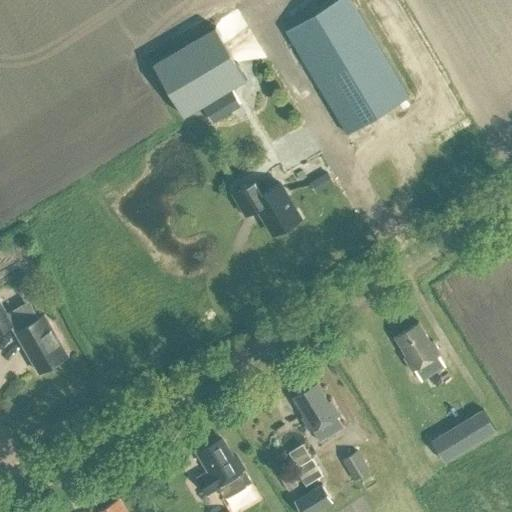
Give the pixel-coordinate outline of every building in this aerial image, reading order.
[(334,0),(261,44),(278,73),(297,62),(315,92),(321,88),(348,133),(409,96),(351,0),(334,0)] [(216,26),(154,63),(184,115),(247,78),(216,26)] [(215,120),(244,106),(235,89),(206,103),(215,120)] [(328,170),(312,180),(319,191),(335,181),(328,170)] [(252,180),(231,193),(243,215),(255,207),(271,234),(298,219),(277,183),(260,193),(252,180)] [(0,300),(0,331),(12,325),(39,372),(68,355),(45,313),(38,317),(32,307),(24,304),(7,314),(0,300)] [(433,339),(431,341),(419,321),(395,335),(406,355),(404,356),(412,370),(415,369),(421,380),(423,379),(445,365),(439,355),(441,353),(433,339)] [(305,416),(303,417),(311,431),(313,430),(319,440),(344,426),(337,415),(339,414),(331,400),(329,401),(317,382),(293,396),(305,416)] [(483,408),(431,440),(445,462),(497,430),(483,408)] [(198,452),(210,471),(202,476),(201,481),(205,489),(210,490),(218,486),(224,497),(252,481),(236,455),(234,457),(222,438),(198,452)] [(342,459),(354,480),(371,470),(358,449),(342,459)] [(305,486),(322,475),(312,459),(295,470),(305,486)] [(301,511),(315,511),(333,501),(321,482),(294,500),(301,511)] [(127,511),(120,498),(95,511),(127,511)]
